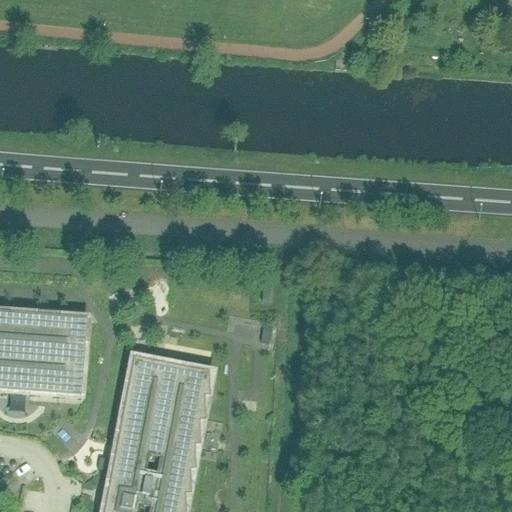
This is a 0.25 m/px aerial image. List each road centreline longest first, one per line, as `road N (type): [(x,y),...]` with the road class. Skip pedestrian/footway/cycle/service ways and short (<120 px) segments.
road 1 (unclassified): [(511,252),(0,212)]
road 2 (secondary): [(0,165),(511,203)]
